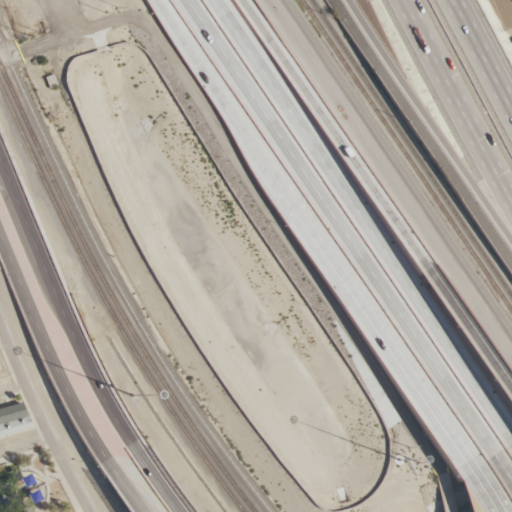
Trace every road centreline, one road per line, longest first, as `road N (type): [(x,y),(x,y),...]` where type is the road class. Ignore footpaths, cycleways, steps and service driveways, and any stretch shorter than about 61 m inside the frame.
road 1 (motorway): [(195,0),(511,468)]
road 2 (motorway): [(214,71),(505,511)]
road 3 (motorway): [(511,423),(294,103)]
road 4 (motorway): [(511,386),(311,92)]
road 5 (primary): [(134,455),(81,356),(0,161)]
road 6 (motorway): [(346,0),(511,247)]
road 7 (primary): [(0,238),(68,399),(109,470)]
road 8 (motorway): [(403,0),(511,196)]
road 9 (residential): [(0,57),(132,16)]
road 10 (motorway): [(511,114),(451,0)]
road 11 (motorway): [(294,103),(224,0)]
road 12 (residential): [(48,437),(0,327)]
